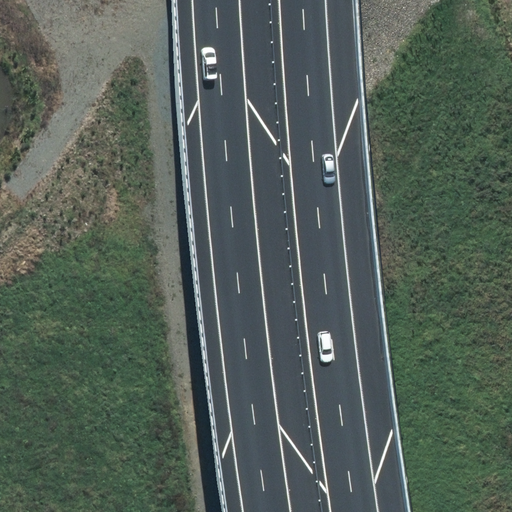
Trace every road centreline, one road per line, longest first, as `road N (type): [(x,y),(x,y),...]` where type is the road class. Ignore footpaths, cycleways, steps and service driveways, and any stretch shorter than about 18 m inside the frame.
road 1 (motorway): [(268,511),(218,0)]
road 2 (motorway): [(306,0),(312,146),(350,511)]
road 3 (track): [(210,0),(196,24),(153,40),(65,0)]
